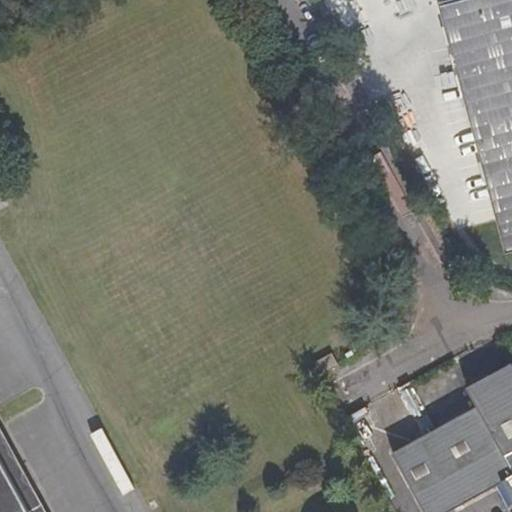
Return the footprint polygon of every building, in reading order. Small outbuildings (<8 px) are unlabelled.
[(511,0),(447,0),(509,246),(511,245),(511,0)] [(306,109),(316,103),(307,86),(297,91),(306,109)] [(317,357),(322,367),(340,358),(335,348),(317,357)] [(511,487),(511,361),(474,384),(482,401),(398,450),(432,511),(448,511),(507,479),(511,487)] [(0,511),(32,511),(0,453),(0,511)]
